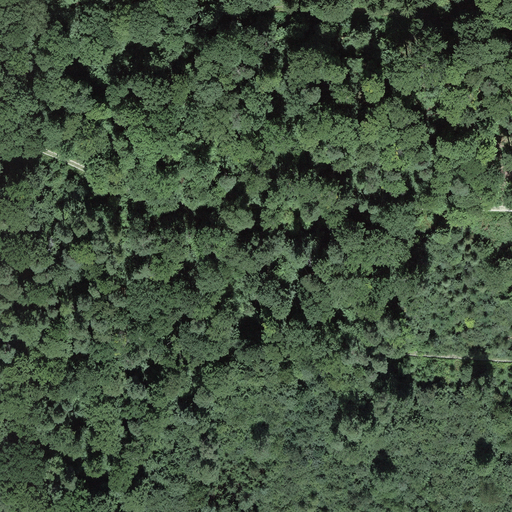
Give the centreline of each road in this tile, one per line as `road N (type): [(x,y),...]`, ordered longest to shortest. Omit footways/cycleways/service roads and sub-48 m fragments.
road 1 (track): [(0,140),(189,203),(511,207)]
road 2 (track): [(0,323),(511,358)]
road 3 (track): [(217,0),(250,12),(511,9)]
